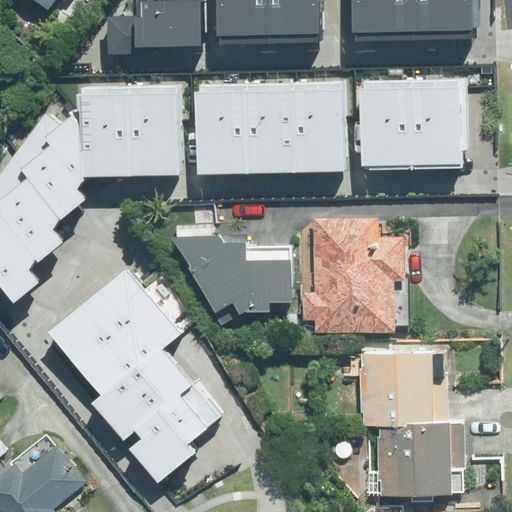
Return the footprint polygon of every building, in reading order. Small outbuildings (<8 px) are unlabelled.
[(101,58),(219,55),(217,0),(154,0),(154,3),(99,5),(101,58)] [(228,0),(229,48),(340,47),(339,0),(228,0)] [(503,35),(500,0),(357,0),(361,45),(503,35)] [(0,179),(0,258),(28,299),(58,278),(45,260),(84,234),(72,216),(91,202),(91,163),(500,161),(499,70),(74,72),(0,179)] [(384,213),(316,214),(316,225),(306,225),(307,317),(318,317),(318,331),(400,330),(399,278),(410,278),(409,236),(385,237),(384,213)] [(250,256),(249,235),(227,236),(227,231),(184,234),(185,245),(193,245),(194,261),(202,261),(203,281),(214,280),(216,323),(234,322),(233,310),(276,308),(275,299),(301,298),(298,254),(250,256)] [(101,396),(92,403),(123,440),(133,431),(139,438),(124,449),(156,487),(195,455),(190,449),(227,418),(196,381),(191,385),(162,350),(179,336),(127,273),(51,335),(101,396)] [(437,348),(363,350),(365,421),(439,419),(437,348)] [(456,423),(383,425),(386,493),(458,491),(456,423)] [(0,456),(11,447),(0,432),(0,456)] [(19,463),(0,479),(0,501),(9,511),(60,511),(57,508),(91,479),(59,442),(25,471),(19,463)] [(215,492),(205,477),(181,493),(191,509),(215,492)]
